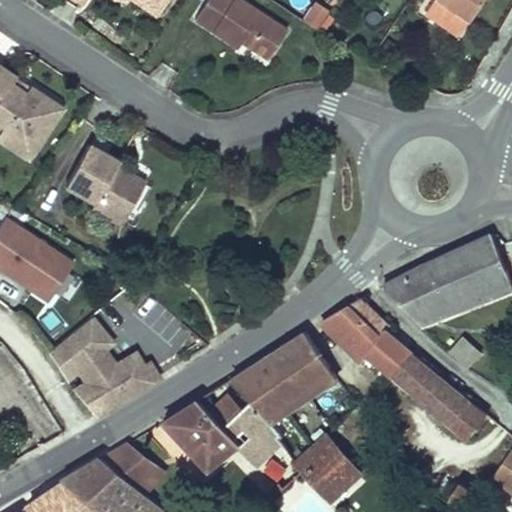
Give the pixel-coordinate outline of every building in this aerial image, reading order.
[(132,0),(153,13),(161,0),(132,0)] [(241,0),(203,0),(192,17),(234,45),(238,37),(266,56),(284,28),(241,0)] [(466,20),(435,0),(432,0),(427,7),(460,29),(466,20)] [(435,0),(466,20),(479,0),(435,0)] [(317,29),(328,14),(315,4),(304,21),(317,29)] [(0,133),(6,125),(22,135),(38,131),(48,117),(48,100),(28,88),(25,92),(11,83),(14,79),(0,70),(0,133)] [(28,88),(14,79),(11,83),(25,92),(28,88)] [(6,125),(0,133),(0,140),(28,158),(62,108),(48,100),(48,117),(38,131),(22,135),(6,125)] [(87,142),(64,183),(94,199),(91,204),(121,221),(141,186),(112,170),(117,161),(118,159),(87,142)] [(146,177),(117,161),(112,170),(141,186),(146,177)] [(2,216),(0,219),(0,268),(47,299),(71,261),(2,216)] [(384,287),(383,288),(407,310),(421,325),(511,289),(511,283),(493,237),(455,254),(384,287)] [(363,298),(350,306),(381,337),(385,330),(386,331),(391,326),(363,298)] [(350,306),(324,320),(362,361),(368,355),(381,337),(350,306)] [(133,352),(113,364),(102,347),(110,341),(89,315),(46,350),(71,389),(95,415),(156,375),(147,360),(141,364),(133,352)] [(511,322),(509,320),(503,329),(510,334),(511,331),(511,322)] [(276,350),(233,378),(255,402),(255,403),(270,420),(282,413),(337,377),(315,345),(306,330),(276,350)] [(381,337),(368,355),(390,373),(393,376),(413,353),(386,331),(385,330),(381,337)] [(456,336),(447,349),(465,366),(471,357),(473,354),(456,336)] [(473,354),(471,357),(490,368),(496,358),(479,345),(473,354)] [(413,353),(393,376),(451,426),(453,424),(470,438),(489,415),(413,353)] [(471,357),(465,366),(484,378),(490,368),(471,357)] [(345,387),(337,392),(354,414),(361,408),(361,405),(345,387)] [(230,393),(221,402),(226,407),(235,398),(230,393)] [(200,399),(165,420),(211,470),(242,445),(236,438),(245,430),(252,437),(249,441),(264,457),(282,440),(280,437),(282,435),(270,420),(255,403),(246,410),(235,398),(226,407),(221,402),(211,411),(200,399)] [(282,413),(270,420),(282,435),(293,427),(282,413)] [(345,421),(327,437),(341,451),(356,434),(345,421)] [(327,437),(297,463),(333,505),(364,477),(341,451),(327,437)] [(264,457),(249,441),(242,448),(257,464),(264,457)] [(511,450),(495,477),(511,487),(511,450)] [(78,473),(66,481),(102,511),(167,511),(145,493),(104,457),(78,473)] [(102,511),(66,481),(39,500),(52,511),(102,511)] [(461,482),(451,497),(466,507),(476,491),(461,482)] [(38,500),(19,511),(52,511),(39,500),(38,500)]
